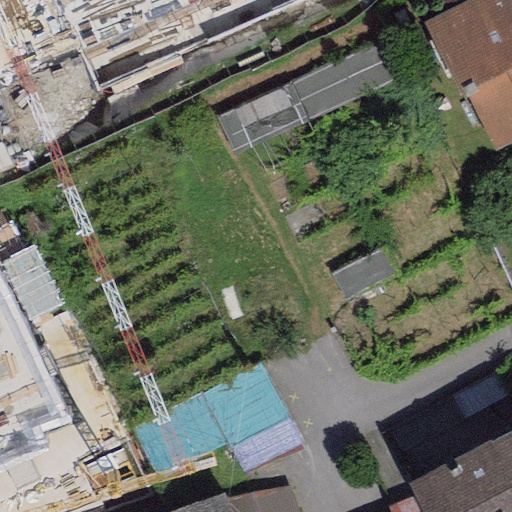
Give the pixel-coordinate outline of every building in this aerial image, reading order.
[(499,0),(484,0),(423,29),(462,110),(470,106),(494,156),(511,147),(511,1),(503,6),(499,0)] [(243,150),(359,99),(342,60),(226,111),(243,150)] [(396,273),(383,248),(332,274),(345,300),(396,273)] [(101,371),(68,311),(19,338),(52,398),(101,371)] [(511,511),(511,397),(409,457),(422,482),(435,511),(511,511)] [(237,511),(232,494),(228,478),(120,511),(237,511)] [(299,511),(289,481),(232,494),(237,511),(299,511)] [(396,511),(395,511),(435,511),(422,482),(389,496),(396,511)]
